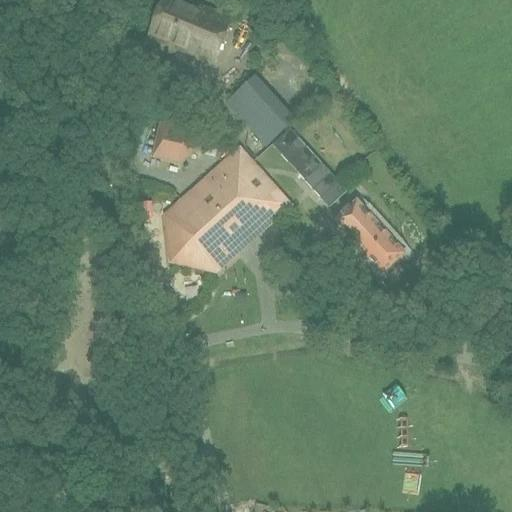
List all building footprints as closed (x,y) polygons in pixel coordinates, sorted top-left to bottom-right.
[(164,0),(147,41),(213,69),(235,19),(190,0),(164,0)] [(275,62),(286,48),(277,40),(265,54),(275,62)] [(260,69),(231,96),(271,141),(301,114),(260,69)] [(153,156),(179,162),(195,152),(199,133),(161,124),(153,156)] [(281,162),(317,205),(343,184),(307,140),(281,162)] [(242,233),(256,233),(277,215),(278,205),(278,195),(248,161),(228,160),(207,179),(207,188),(206,199),(187,197),(166,216),(171,261),(214,271),(235,252),(236,238),(240,235),(242,233)] [(406,255),(357,202),(334,222),(383,276),(406,255)] [(288,223),(274,233),(284,247),(298,237),(288,223)] [(321,296),(328,268),(314,265),(300,262),(293,289),(308,293),(321,296)]
